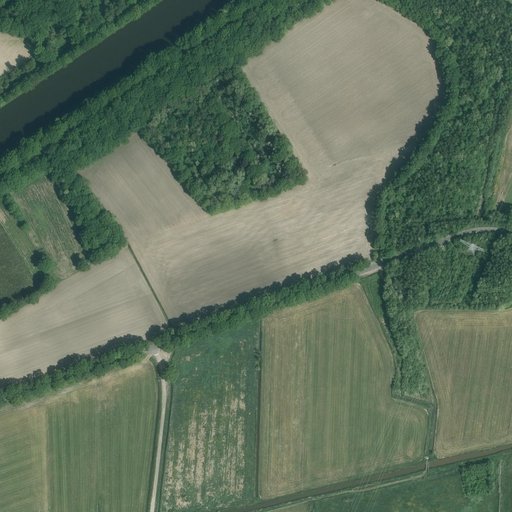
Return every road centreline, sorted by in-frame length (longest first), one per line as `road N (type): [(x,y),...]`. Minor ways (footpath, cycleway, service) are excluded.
road 1 (unclassified): [(0,400),(466,232),(511,232)]
road 2 (track): [(400,367),(378,264),(386,202),(445,122),(479,107),(506,82)]
road 3 (track): [(0,180),(269,0)]
road 4 (track): [(426,470),(255,511)]
road 5 (track): [(0,98),(145,0)]
road 6 (track): [(151,511),(163,406),(153,345)]
road 7 (track): [(445,122),(458,100),(456,52),(393,0)]
road 8 (track): [(45,150),(121,107),(164,102)]
